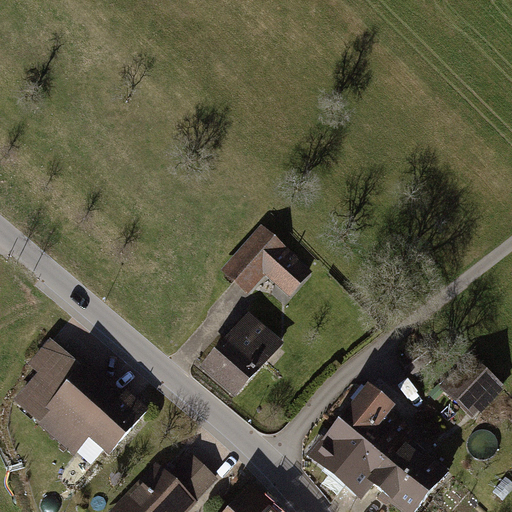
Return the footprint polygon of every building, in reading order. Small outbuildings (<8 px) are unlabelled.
[(222,271),(249,295),(267,276),(292,298),(316,271),(263,225),(222,271)] [(250,322),(206,372),(234,396),(278,347),(250,322)] [(465,351),(437,382),(479,419),(507,388),(465,351)] [(62,358),(17,408),(76,461),(121,411),(62,358)] [(368,411),(344,440),(387,476),(411,448),(368,411)] [(344,440),(319,469),(362,506),(387,476),(344,440)] [(171,464),(122,511),(187,511),(220,481),(197,458),(181,474),(171,464)] [(266,511),(249,496),(235,511),(266,511)]
